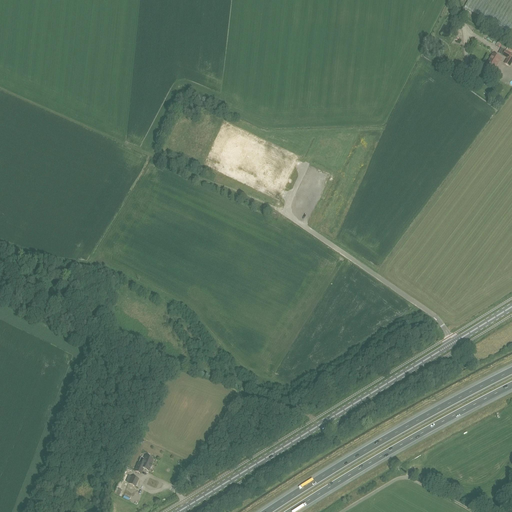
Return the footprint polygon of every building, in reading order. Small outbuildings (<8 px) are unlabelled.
[(511,34),(511,0),(468,0),(464,8),(511,34)] [(511,62),(511,53),(506,50),(503,55),(508,58),(505,63),(510,66),(511,62)] [(495,62),(498,64),(501,59),(493,54),(489,61),(492,63),(494,61),(495,61),(495,62)] [(493,72),(498,64),(495,62),(495,61),(494,61),(492,63),(489,61),(485,67),(486,67),(484,71),(491,75),(493,72)] [(138,463),(135,471),(141,474),(143,469),(149,471),(150,468),(151,468),(152,466),(151,466),(154,460),(152,460),(153,459),(149,458),(145,457),(141,465),(138,463)] [(101,474),(103,467),(90,463),(88,470),(101,474)] [(132,477),(125,474),(122,480),(129,483),(129,484),(135,487),(138,480),(132,477)]
